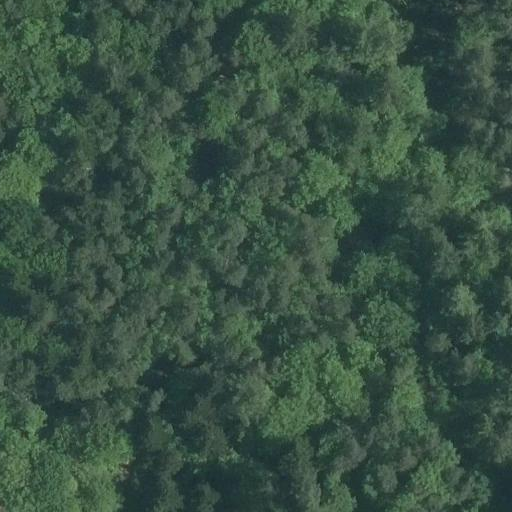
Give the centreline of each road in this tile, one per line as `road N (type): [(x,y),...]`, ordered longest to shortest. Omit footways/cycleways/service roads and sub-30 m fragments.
road 1 (track): [(115,511),(217,66),(249,30)]
road 2 (track): [(505,511),(330,180)]
road 3 (track): [(511,35),(330,180)]
road 4 (track): [(330,180),(249,30)]
